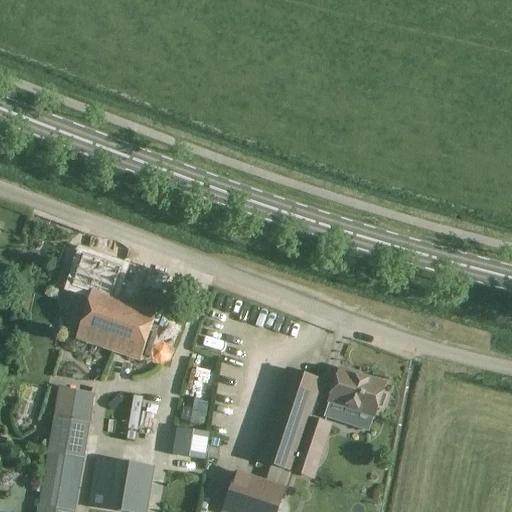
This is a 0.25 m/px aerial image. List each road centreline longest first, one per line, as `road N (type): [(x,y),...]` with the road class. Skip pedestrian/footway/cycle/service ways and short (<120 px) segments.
road 1 (unclassified): [(511,368),(461,357),(0,190)]
road 2 (secondary): [(511,278),(325,227),(0,109)]
